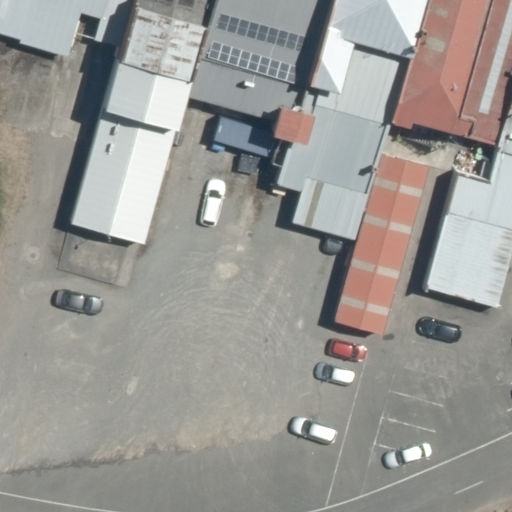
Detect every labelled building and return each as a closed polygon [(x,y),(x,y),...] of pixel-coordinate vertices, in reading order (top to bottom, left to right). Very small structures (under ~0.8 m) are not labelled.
[(0,0),(0,8),(68,26),(74,0),(0,0)] [(159,0),(74,0),(68,26),(27,183),(107,204),(159,0)] [(270,0),(162,0),(149,54),(250,80),(270,0)] [(362,0),(270,0),(250,80),(227,170),(313,192),(338,94),(362,0)] [(481,0),(362,0),(338,94),(396,109),(450,123),(481,0)] [(511,0),(481,0),(450,123),(447,137),(410,127),(383,233),(460,252),(477,186),(511,195),(511,0)] [(396,109),(338,94),(313,192),(292,275),(350,290),(396,109)]
